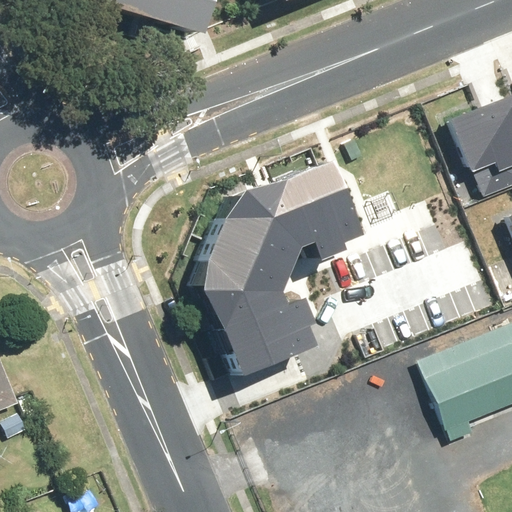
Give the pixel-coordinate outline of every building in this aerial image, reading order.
[(69,0),(186,34),(195,0),(69,0)] [(511,92),(450,115),(480,198),(511,185),(511,92)] [(192,255),(185,286),(224,372),(300,341),(286,292),(270,297),(267,287),(282,243),(298,237),(303,252),(345,235),(315,158),(227,186),(216,204),(192,255)] [(458,251),(434,255),(444,309),(468,304),(458,251)] [(325,283),(303,291),(318,331),(340,322),(325,283)] [(511,396),(511,310),(408,354),(439,428),(511,396)] [(0,406),(10,402),(0,377),(0,406)]
